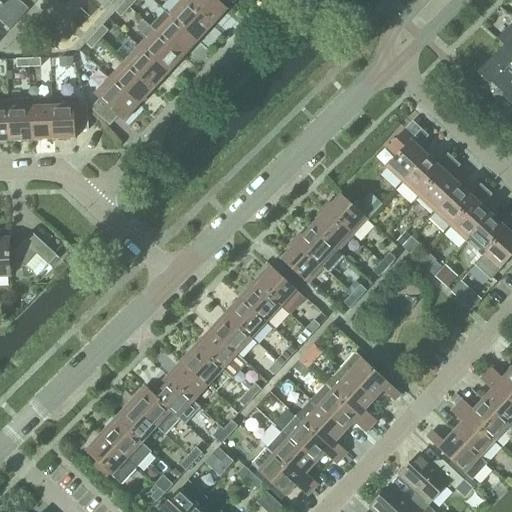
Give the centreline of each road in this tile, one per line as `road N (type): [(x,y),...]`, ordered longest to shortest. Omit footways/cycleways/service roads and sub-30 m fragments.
road 1 (tertiary): [(172,280),(387,58)]
road 2 (residential): [(511,311),(330,511)]
road 3 (residential): [(87,198),(259,23),(266,0)]
road 4 (tertiary): [(2,446),(172,280)]
road 5 (residential): [(511,174),(387,58)]
